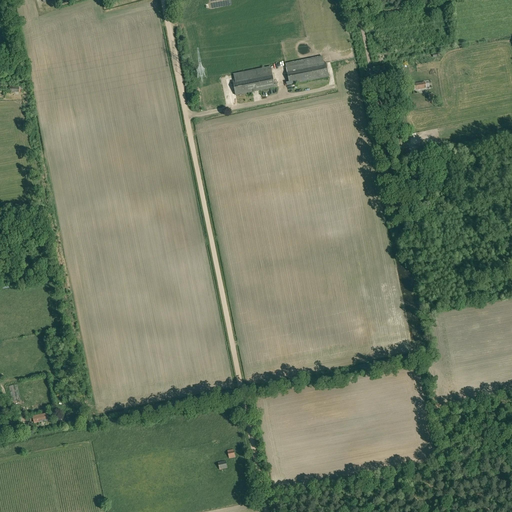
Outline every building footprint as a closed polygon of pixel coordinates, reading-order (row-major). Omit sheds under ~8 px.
[(329,77),(326,63),(325,63),(323,60),(322,56),(285,64),(286,71),(289,85),(329,77)] [(271,67),(233,74),(235,81),(232,82),(235,96),(275,87),(271,67)] [(425,82),(414,83),(415,90),(426,88),(425,82)] [(48,413),(33,416),(34,424),(49,420),(48,413)] [(219,470),(220,470),(227,468),(226,461),(218,463),(219,470)]
